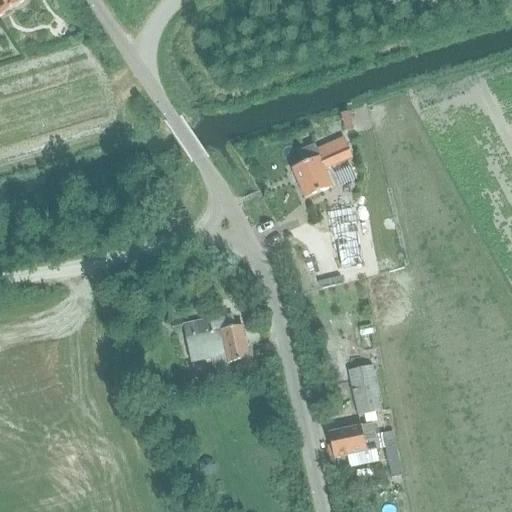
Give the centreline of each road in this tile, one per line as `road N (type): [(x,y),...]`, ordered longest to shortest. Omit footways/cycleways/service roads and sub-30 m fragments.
road 1 (unclassified): [(315,511),(289,356),(245,246)]
road 2 (unclassified): [(194,239),(0,278)]
road 3 (unclassified): [(221,198),(151,86)]
